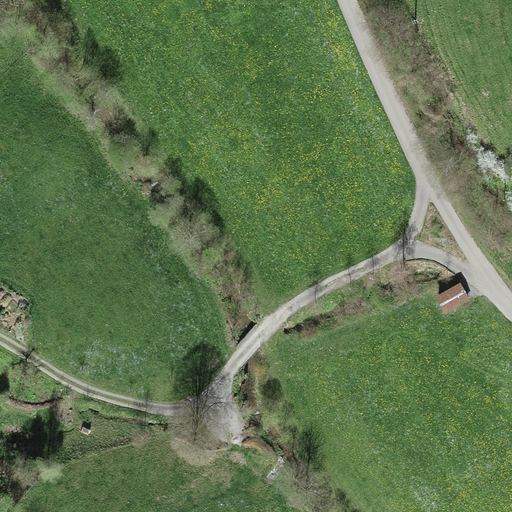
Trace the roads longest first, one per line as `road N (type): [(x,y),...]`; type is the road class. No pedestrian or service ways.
road 1 (track): [(424,176),(403,251),(265,325),(191,408),(159,412),(94,397),(0,339)]
road 2 (unclassified): [(346,0),(414,160),(511,309)]
